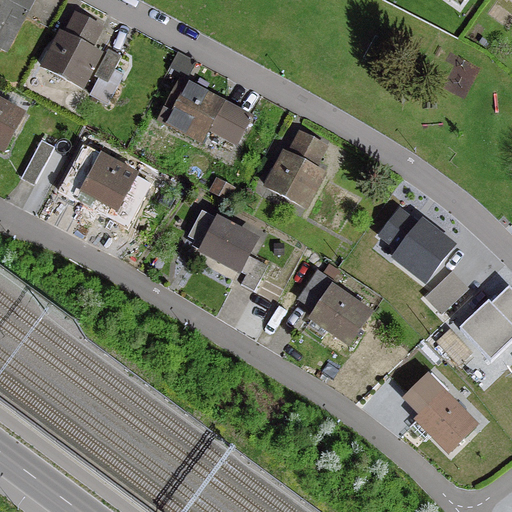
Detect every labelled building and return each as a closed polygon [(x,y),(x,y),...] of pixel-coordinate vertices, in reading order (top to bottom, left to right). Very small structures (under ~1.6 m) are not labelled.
[(0,49),(5,52),(24,15),(0,2),(0,49)] [(99,29),(92,26),(74,16),(62,37),(59,36),(41,69),(79,89),(97,56),(87,51),(99,29)] [(105,84),(119,58),(106,51),(92,77),(105,84)] [(196,63),(179,54),(172,68),(188,77),(196,63)] [(180,99),(171,94),(157,121),(199,144),(206,131),(234,145),(248,120),(186,87),(180,99)] [(0,151),(2,153),(21,117),(0,106),(0,151)] [(286,157),(282,156),(265,189),(302,209),(320,176),(311,171),(323,149),(297,136),(286,157)] [(20,177),(33,185),(52,149),(39,142),(20,177)] [(92,169),(87,166),(83,174),(88,177),(79,193),(115,213),(134,177),(98,158),(92,169)] [(211,192),(231,202),(237,190),(217,180),(211,192)] [(417,229),(412,225),(398,213),(380,236),(399,251),(393,260),(423,283),(450,249),(420,225),(417,229)] [(219,255),(215,261),(238,273),(247,256),(244,255),(251,242),(200,214),(187,238),(201,246),(198,252),(199,253),(203,247),(219,255)] [(265,268),(252,261),(239,286),(252,293),(265,268)] [(316,274),(315,274),(297,299),(315,311),(309,319),(311,320),(306,327),(321,337),(326,330),(346,343),(346,344),(347,345),(358,328),(356,327),(365,314),(363,313),(363,314),(330,292),(331,291),(330,290),(333,286),(332,285),(332,286),(315,275),(316,274)] [(500,351),(511,339),(511,297),(506,291),(489,308),(486,305),(459,332),(488,362),(500,351)] [(414,424),(411,428),(423,441),(430,434),(447,451),(446,452),(447,453),(462,439),(460,437),(471,425),(470,425),(469,425),(441,398),(442,397),(441,396),(445,392),(444,392),(429,378),(430,377),(429,376),(407,398),(422,413),(415,421),(416,422),(414,424)]
